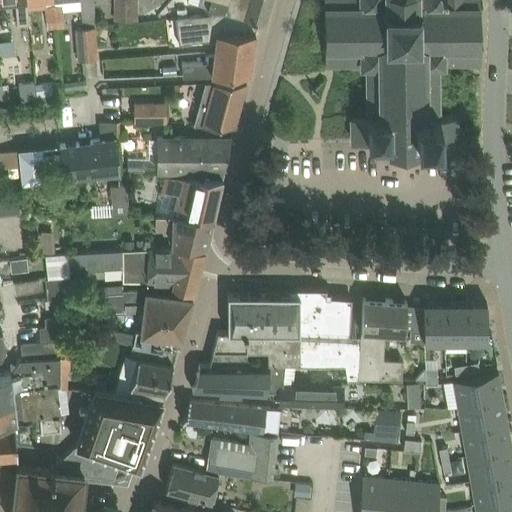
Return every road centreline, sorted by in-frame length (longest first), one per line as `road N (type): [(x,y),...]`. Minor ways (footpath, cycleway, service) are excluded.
road 1 (residential): [(216,248),(505,265)]
road 2 (residential): [(505,265),(495,190),(500,0)]
road 3 (residential): [(216,248),(287,0)]
road 4 (residential): [(142,487),(216,248)]
